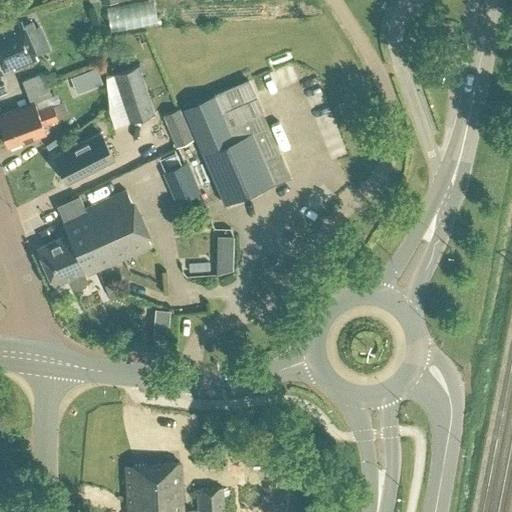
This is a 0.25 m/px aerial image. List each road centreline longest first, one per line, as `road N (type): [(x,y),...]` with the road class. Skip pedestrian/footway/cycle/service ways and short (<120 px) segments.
road 1 (residential): [(186,379),(195,341),(277,300),(324,231),(388,162),(390,100),(337,0)]
road 2 (secondary): [(434,217),(457,161),(490,0)]
road 3 (unclassified): [(49,511),(43,363)]
road 4 (unclassified): [(24,362),(26,312),(0,221)]
road 5 (tertiary): [(186,379),(245,380),(314,357)]
road 6 (secondary): [(341,391),(363,434),(375,511)]
road 7 (secondary): [(377,511),(393,463),(388,391)]
road 8 (tertiary): [(447,437),(459,389),(415,334)]
